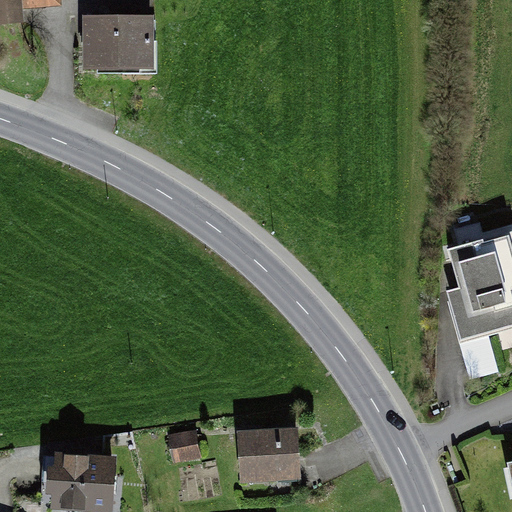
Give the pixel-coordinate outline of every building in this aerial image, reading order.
[(0,0),(0,12),(66,7),(65,0),(0,0)] [(154,18),(83,19),(83,74),(154,73),(154,18)] [(489,242),(458,252),(465,272),(471,290),(454,295),(470,344),(495,336),(494,344),(501,353),(511,349),(511,226),(502,227),(502,235),(511,244),(492,250),(489,242)] [(173,458),(200,453),(196,423),(168,428),(173,458)] [(289,426),(222,432),(227,490),(295,484),(289,426)] [(107,511),(111,463),(46,458),(42,511),(107,511)]
